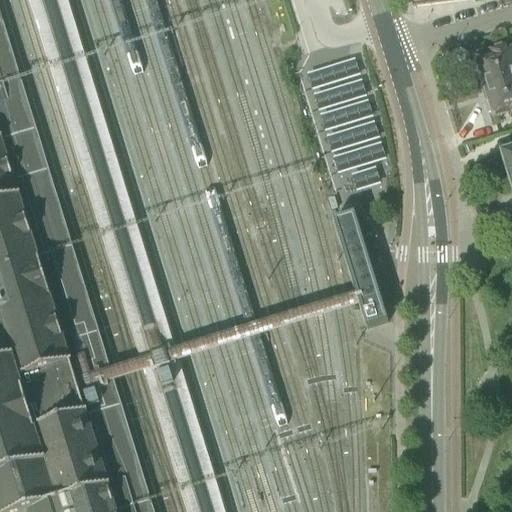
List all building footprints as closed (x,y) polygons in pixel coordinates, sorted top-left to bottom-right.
[(485,90),(511,81),(511,51),(509,52),(507,46),(490,51),(492,57),(476,62),(477,65),(474,67),(476,75),(480,76),(485,90)] [(310,75),(336,176),(352,172),(357,192),(381,186),(376,164),(387,162),(365,77),(362,78),(358,63),(310,75)] [(511,81),(485,90),(489,104),(486,106),(489,114),(492,114),(493,117),(509,112),(511,118),(511,117),(511,81)] [(124,511),(94,414),(93,411),(82,376),(81,373),(30,215),(2,129),(0,122),(0,511),(124,511)] [(511,152),(510,151),(503,153),(501,157),(503,163),(507,164),(511,181),(511,152)] [(382,303),(384,302),(380,287),(378,288),(353,208),(341,212),(332,215),(357,295),(355,295),(360,311),(361,310),(367,330),(389,323),(382,303)]
